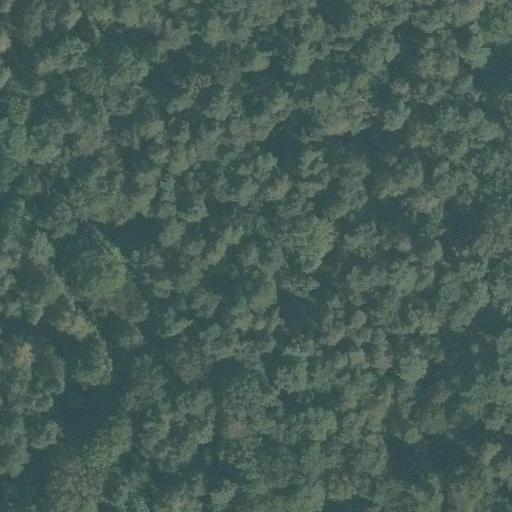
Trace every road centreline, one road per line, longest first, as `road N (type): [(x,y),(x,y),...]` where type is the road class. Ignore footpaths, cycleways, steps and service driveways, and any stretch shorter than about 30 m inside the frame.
road 1 (track): [(201,511),(106,121)]
road 2 (track): [(106,121),(212,72),(486,0)]
